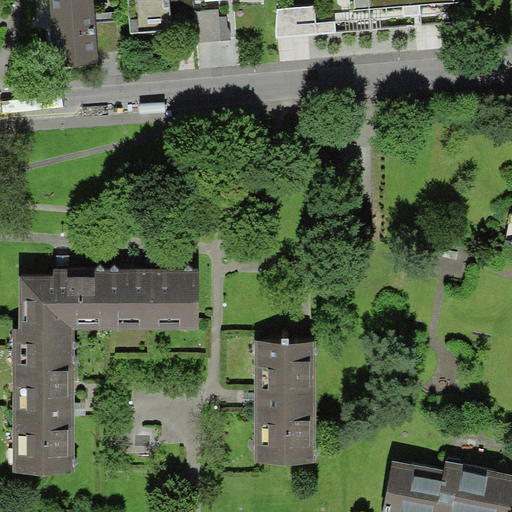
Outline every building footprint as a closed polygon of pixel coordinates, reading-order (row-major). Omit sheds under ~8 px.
[(48,0),(54,66),(98,62),(92,0),(48,0)] [(121,0),(124,33),(172,29),(171,12),(193,10),(192,0),(121,0)] [(459,1),(459,0),(348,0),(349,10),(459,1)] [(316,34),(315,6),(277,9),(275,37),(316,34)] [(219,9),(195,11),(196,42),(221,39),(219,9)] [(19,276),(19,329),(72,329),(109,329),(109,269),(52,269),(52,276),(19,276)] [(109,269),(109,329),(199,329),(199,269),(109,269)] [(19,329),(13,329),(13,465),(73,465),(72,329),(19,329)] [(315,337),(253,337),(255,457),(317,456),(315,337)] [(437,468),(387,458),(377,510),(384,511),(511,511),(511,510),(511,467),(440,453),(437,468)]
